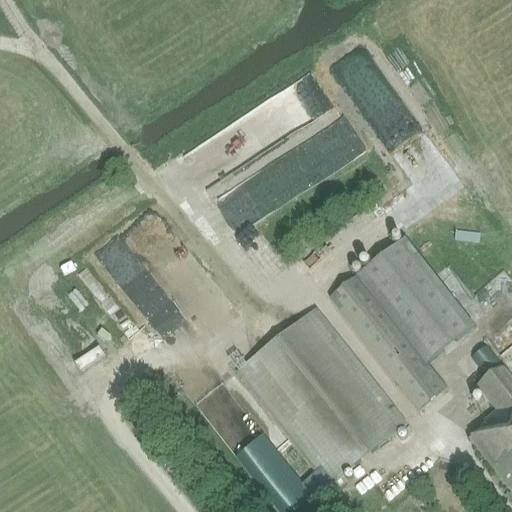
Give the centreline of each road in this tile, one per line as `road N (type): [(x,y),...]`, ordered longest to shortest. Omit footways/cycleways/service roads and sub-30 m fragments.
road 1 (track): [(452,440),(428,436),(313,290),(261,322),(148,184)]
road 2 (track): [(148,184),(21,274),(194,511)]
road 3 (track): [(148,184),(48,58),(0,44)]
